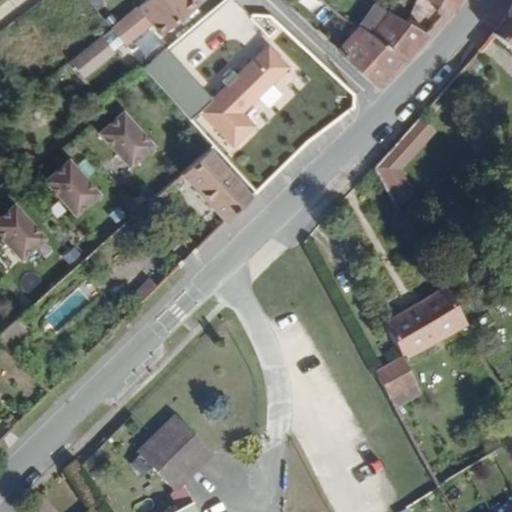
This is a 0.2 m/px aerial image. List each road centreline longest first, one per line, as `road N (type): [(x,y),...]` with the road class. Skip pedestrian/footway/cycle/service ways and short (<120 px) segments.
road 1 (unclassified): [(0,486),(382,113)]
road 2 (residential): [(266,0),(382,113)]
road 3 (unclassified): [(382,113),(481,0)]
